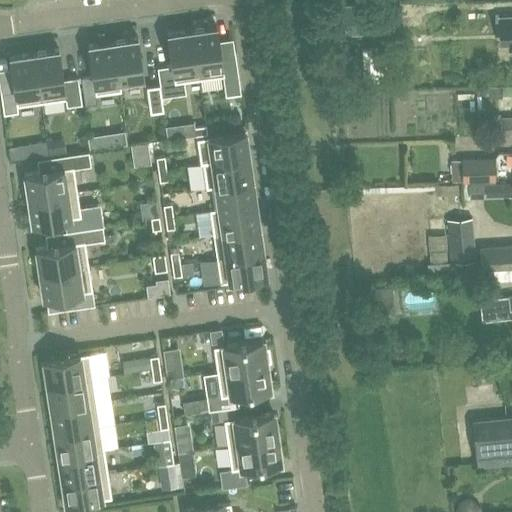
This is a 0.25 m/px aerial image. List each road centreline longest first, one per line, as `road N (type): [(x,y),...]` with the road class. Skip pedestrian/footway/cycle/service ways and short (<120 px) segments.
road 1 (residential): [(284,308),(248,25),(227,0)]
road 2 (residential): [(17,346),(284,308)]
road 3 (residential): [(204,0),(0,29)]
road 4 (residential): [(315,511),(284,308)]
road 5 (residential): [(0,197),(17,346)]
